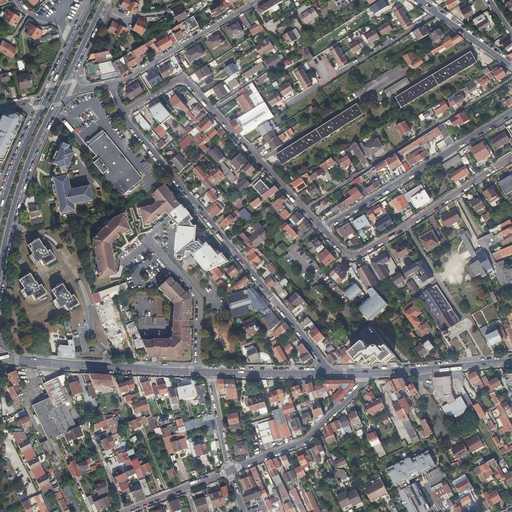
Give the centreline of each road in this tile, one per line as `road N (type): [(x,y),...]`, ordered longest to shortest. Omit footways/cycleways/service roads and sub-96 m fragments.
road 1 (residential): [(123,114),(325,372)]
road 2 (residential): [(323,229),(183,78),(123,114)]
road 3 (residential): [(323,229),(345,254),(360,254),(511,159)]
road 4 (residential): [(511,111),(323,229)]
road 5 (secondary): [(0,355),(196,372)]
road 6 (tertiary): [(0,267),(20,182),(62,87)]
road 7 (residential): [(162,224),(145,238),(198,297),(196,372)]
road 8 (residential): [(229,471),(309,439),(367,373)]
road 9 (residential): [(109,83),(255,0)]
road 10 (secondary): [(367,373),(511,360)]
road 11 (tertiary): [(46,98),(0,212)]
